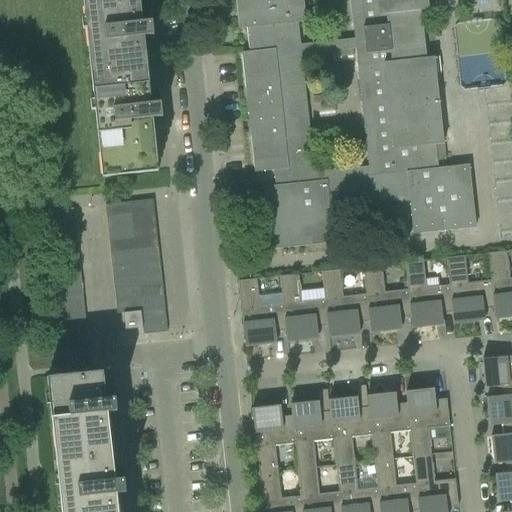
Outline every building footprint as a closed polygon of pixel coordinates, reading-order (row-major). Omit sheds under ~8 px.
[(136,0),(96,0),(83,1),(91,83),(145,77),(141,39),(153,38),(151,23),(139,25),(138,14),(136,0)] [(234,0),(238,29),(246,28),(249,52),(241,53),(254,173),(273,171),(275,186),(263,188),(270,250),(290,248),(333,243),(329,210),(409,201),(413,234),(455,230),(475,228),(468,165),(437,168),(435,144),(443,143),(436,79),(435,73),(433,59),(425,60),(425,58),(420,10),(428,9),(427,0),(234,0)] [(145,77),(91,83),(102,178),(118,177),(123,176),(157,172),(152,120),(162,119),(160,104),(148,105),(147,95),(145,77)] [(152,198),(128,201),(129,213),(153,211),(152,198)] [(104,204),(106,216),(129,213),(128,201),(104,204)] [(49,212),(51,224),(75,221),(74,209),(49,212)] [(129,213),(131,226),(155,223),(153,211),(129,213)] [(106,216),(107,228),(131,226),(129,213),(106,216)] [(51,224),(52,236),(76,233),(75,221),(51,224)] [(131,226),(132,238),(156,235),(155,223),(131,226)] [(107,228),(108,240),(132,238),(131,226),(107,228)] [(52,236),(53,248),(77,245),(76,233),(52,236)] [(132,238),(134,250),(157,247),(156,235),(132,238)] [(108,240),(110,253),(134,250),(132,238),(108,240)] [(53,248),(55,260),(79,257),(77,245),(53,248)] [(134,250),(135,262),(159,260),(157,247),(134,250)] [(110,253),(111,265),(135,262),(134,250),(110,253)] [(506,252),(488,254),(494,309),(495,320),(504,319),(511,318),(511,279),(509,279),(506,252)] [(464,257),(446,259),(449,286),(452,314),(453,325),(463,324),(477,322),(484,321),(483,317),(483,310),(488,310),(493,309),(494,309),(488,254),(487,254),(490,281),(467,284),(464,257)] [(55,260),(56,272),(80,269),(79,257),(55,260)] [(135,262),(136,275),(160,272),(159,260),(135,262)] [(111,265),(113,277),(136,275),(135,262),(111,265)] [(422,262),(405,264),(408,291),(411,318),(412,330),(421,328),(435,327),(442,326),(442,322),(441,315),(443,315),(451,314),(452,314),(449,286),(429,288),(425,289),(422,262)] [(381,266),(363,268),(366,295),(369,323),(370,334),(380,333),(393,331),(401,330),(400,326),(399,319),(405,319),(410,318),(411,318),(408,291),(407,291),(395,292),(384,293),(381,266)] [(56,272),(57,284),(81,281),(80,269),(56,272)] [(339,271),(321,273),(324,300),(327,327),(329,339),(338,337),(352,336),(359,335),(359,331),(358,324),(361,324),(368,323),(369,323),(366,295),(365,295),(349,297),(342,298),(339,271)] [(136,275),(138,287),(161,284),(160,272),(136,275)] [(113,277),(114,289),(138,287),(136,275),(113,277)] [(298,275),(280,277),(283,304),(286,332),(287,343),(296,342),(310,340),(317,340),(317,336),(316,329),(318,328),(327,328),(327,327),(324,300),(315,301),(301,302),(298,275)] [(256,280),(237,282),(245,348),(255,346),(269,345),(276,344),(275,340),(275,333),(277,333),(285,332),(286,332),(283,304),(282,304),(263,306),(259,307),(256,280)] [(57,284),(58,296),(83,293),(81,281),(57,284)] [(138,287),(139,299),(163,296),(161,284),(138,287)] [(114,289),(115,302),(139,299),(138,287),(114,289)] [(58,296),(60,308),(84,306),(83,293),(58,296)] [(163,296),(139,299),(140,311),(164,309),(163,296)] [(123,313),(140,311),(139,299),(115,302),(117,314),(123,313)] [(60,308),(61,320),(85,318),(84,306),(60,308)] [(140,311),(141,323),(166,321),(164,309),(140,311)] [(142,328),(141,323),(140,311),(123,313),(124,330),(142,328)] [(61,320),(62,332),(87,330),(85,318),(61,320)] [(141,323),(142,328),(143,336),(167,333),(166,321),(141,323)] [(62,332),(64,344),(88,342),(87,330),(62,332)] [(64,344),(65,356),(89,354),(88,342),(64,344)] [(89,354),(65,356),(66,368),(91,366),(89,354)] [(511,357),(482,360),(483,367),(484,381),(485,389),(489,388),(489,390),(490,398),(490,399),(511,396),(511,357)] [(103,372),(47,378),(56,460),(112,454),(107,413),(116,412),(115,399),(106,400),(105,389),(103,372)] [(412,392),(406,393),(407,404),(409,432),(412,458),(431,456),(428,430),(449,427),(446,400),(434,401),(433,394),(433,390),(426,391),(412,392)] [(373,396),(367,397),(368,408),(371,436),(374,462),(392,460),(389,434),(409,432),(407,404),(406,404),(398,405),(396,405),(395,398),(394,394),(387,395),(373,396)] [(511,396),(490,399),(486,399),(487,406),(488,419),(489,427),(493,426),(500,425),(501,431),(501,436),(501,437),(511,435),(511,396)] [(335,400),(329,401),(330,412),(332,440),(335,466),(354,464),(351,438),(371,436),(368,408),(367,408),(360,409),(357,409),(356,402),(356,399),(349,399),(335,400)] [(297,405),(290,405),(291,417),(294,444),(297,471),(315,469),(312,442),(332,440),(330,412),(329,412),(329,413),(322,413),(319,414),(318,407),(318,403),(311,403),(297,405)] [(258,409),(251,410),(259,475),(277,473),(274,446),(294,444),(291,417),(283,418),(281,418),(280,413),(280,411),(279,407),(272,408),(258,409)] [(511,435),(501,437),(490,438),(491,444),(493,458),(493,465),(498,464),(504,464),(505,471),(506,474),(506,475),(511,474),(511,435)] [(112,454),(56,460),(61,511),(117,511),(116,494),(125,494),(124,480),(115,481),(113,470),(112,454)] [(431,456),(412,458),(415,484),(418,511),(446,511),(446,509),(457,508),(454,480),(433,482),(431,456)] [(392,460),(374,462),(377,489),(379,511),(418,511),(415,484),(395,487),(392,460)] [(354,464),(335,466),(338,493),(340,511),(379,511),(377,489),(357,491),(354,464)] [(315,469),(297,471),(300,497),(301,511),(340,511),(338,493),(318,495),(315,469)] [(277,473),(259,475),(262,511),(301,511),(300,497),(280,499),(277,473)] [(511,511),(511,474),(506,475),(494,476),(495,482),(497,496),(498,503),(502,503),(509,502),(509,508),(509,511),(511,511)]
